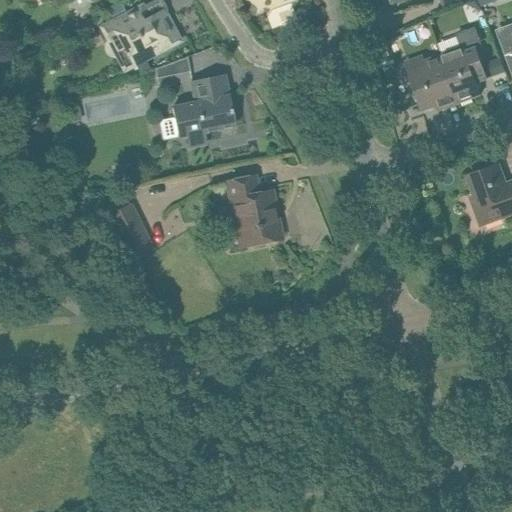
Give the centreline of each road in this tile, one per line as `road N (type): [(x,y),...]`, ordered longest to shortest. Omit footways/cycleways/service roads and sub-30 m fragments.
road 1 (unclassified): [(0,406),(140,369),(406,325)]
road 2 (unclassified): [(465,511),(406,325)]
road 3 (unclassified): [(406,325),(366,167)]
road 4 (unclassified): [(366,167),(511,115)]
road 5 (unclassified): [(342,44),(264,57),(218,0)]
road 6 (unclassified): [(366,167),(342,44)]
